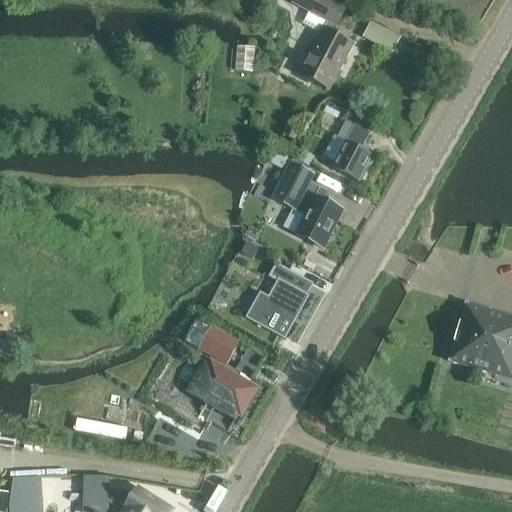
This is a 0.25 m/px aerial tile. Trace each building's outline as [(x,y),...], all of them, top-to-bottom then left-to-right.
[(336,28),(345,10),(326,0),(295,0),(293,5),(336,28)] [(392,53),(400,40),(371,25),(364,39),(392,53)] [(330,91),(343,65),(353,46),(322,30),(299,74),(330,91)] [(255,49),(237,47),(235,71),(253,73),(255,49)] [(126,108),(97,108),(97,126),(126,126),(126,108)] [(369,135),(368,135),(373,123),(348,111),(343,121),(355,127),(333,169),(359,182),(371,157),(360,152),(369,135)] [(316,173),(293,161),(275,196),(297,208),(316,173)] [(324,251),(344,212),(324,202),(329,193),(320,189),(295,236),(324,251)] [(278,282),(269,299),(260,294),(247,319),(285,340),(308,298),(306,296),(312,285),(277,266),(270,278),(278,282)] [(449,363),(511,381),(511,318),(466,305),(449,363)] [(239,345),(198,320),(185,343),(226,367),(239,345)] [(211,363),(209,367),(193,357),(168,400),(227,434),(236,419),(240,421),(258,391),(211,363)] [(118,425),(130,402),(111,392),(99,415),(118,425)] [(59,481),(40,481),(40,496),(41,496),(41,507),(59,507),(59,481)] [(170,511),(138,492),(125,511),(170,511)]
